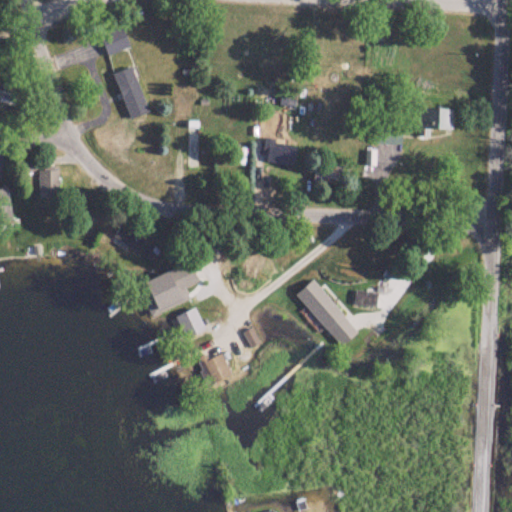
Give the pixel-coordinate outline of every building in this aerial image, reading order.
[(147,113),(129,69),(112,76),(131,120),(147,113)] [(450,109),(426,110),(427,131),(451,131),(450,109)] [(197,121),(183,121),(183,170),(197,170),(197,121)] [(292,167),(295,146),(265,142),(262,163),(292,167)] [(315,170),(314,182),(336,184),(338,173),(315,170)] [(37,199),(57,199),(57,171),(37,171),(37,199)] [(111,240),(136,255),(146,239),(120,224),(111,240)] [(293,296),(326,332),(343,316),(310,280),(293,296)] [(174,318),(186,345),(206,336),(194,309),(174,318)] [(364,346),(350,322),(335,331),(350,355),(364,346)] [(229,378),(221,354),(200,361),(208,386),(229,378)]
